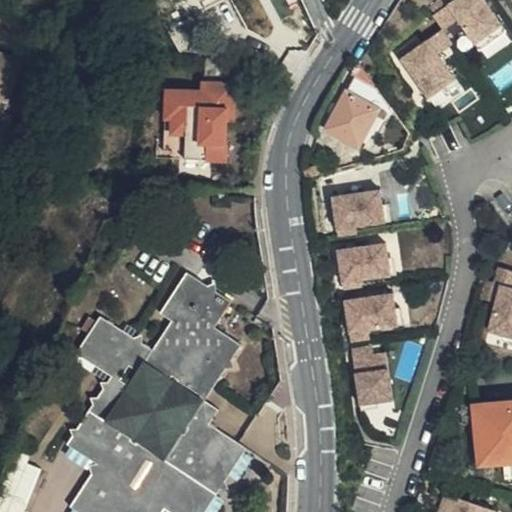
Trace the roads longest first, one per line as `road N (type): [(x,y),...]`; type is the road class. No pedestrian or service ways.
road 1 (tertiary): [(369,0),(287,145),(287,220),(317,399),(320,511)]
road 2 (residential): [(393,511),(471,268),(469,174),(493,147)]
